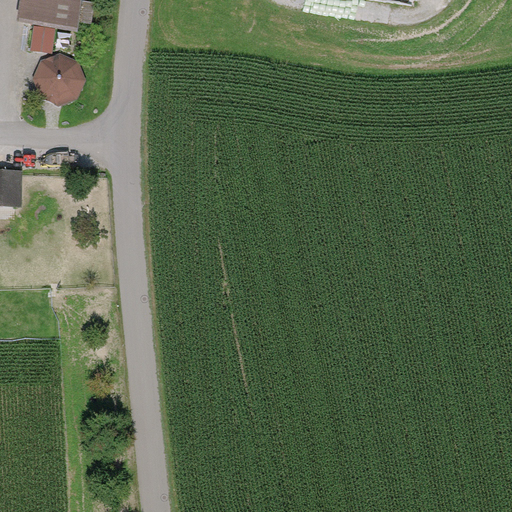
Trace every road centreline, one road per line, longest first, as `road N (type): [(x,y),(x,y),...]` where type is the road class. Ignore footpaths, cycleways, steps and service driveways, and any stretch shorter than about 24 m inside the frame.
road 1 (unclassified): [(135,0),(119,148),(157,511)]
road 2 (unknown): [(24,145),(9,0)]
